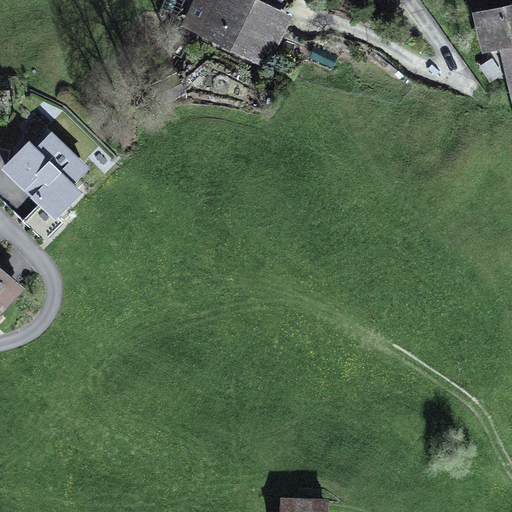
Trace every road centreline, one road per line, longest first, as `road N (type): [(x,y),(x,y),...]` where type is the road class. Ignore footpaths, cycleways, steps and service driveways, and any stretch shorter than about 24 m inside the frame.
road 1 (residential): [(408,0),(451,59),(447,75),(280,1)]
road 2 (residential): [(0,342),(37,323),(52,289),(45,267),(0,218)]
